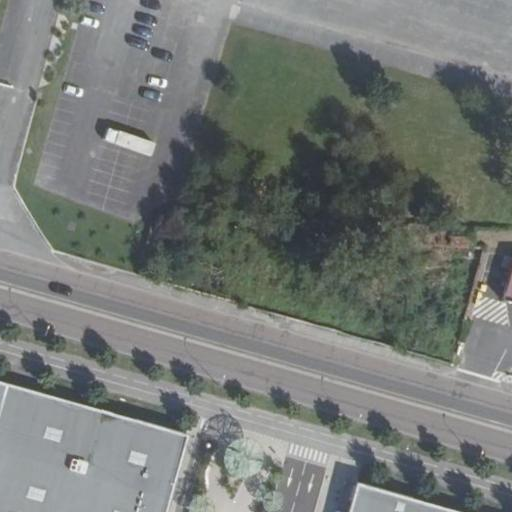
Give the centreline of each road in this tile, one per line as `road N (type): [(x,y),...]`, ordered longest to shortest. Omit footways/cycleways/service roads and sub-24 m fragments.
road 1 (primary): [(0,303),(511,449)]
road 2 (primary): [(511,413),(0,267)]
